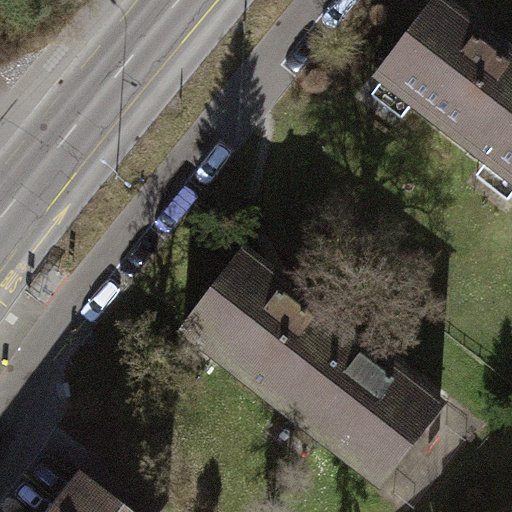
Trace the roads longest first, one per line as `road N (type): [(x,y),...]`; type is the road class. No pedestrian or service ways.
road 1 (residential): [(322,0),(0,421)]
road 2 (primary): [(54,154),(183,0)]
